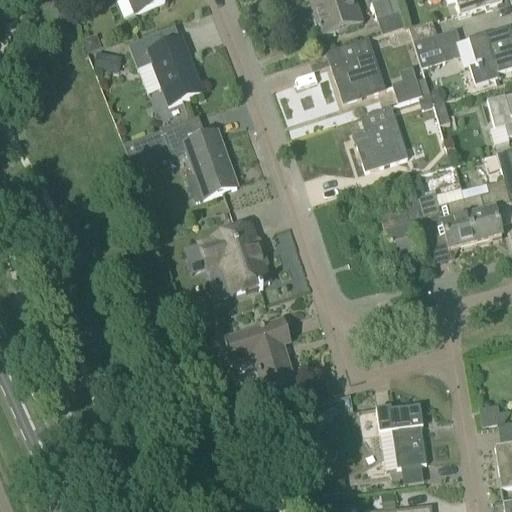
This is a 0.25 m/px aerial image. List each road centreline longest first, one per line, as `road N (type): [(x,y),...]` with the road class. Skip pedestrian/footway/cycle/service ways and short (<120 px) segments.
road 1 (residential): [(462,316),(387,339),(359,335),(334,317),(314,281),(216,0)]
road 2 (residential): [(476,511),(462,316)]
road 3 (primary): [(66,511),(0,361)]
